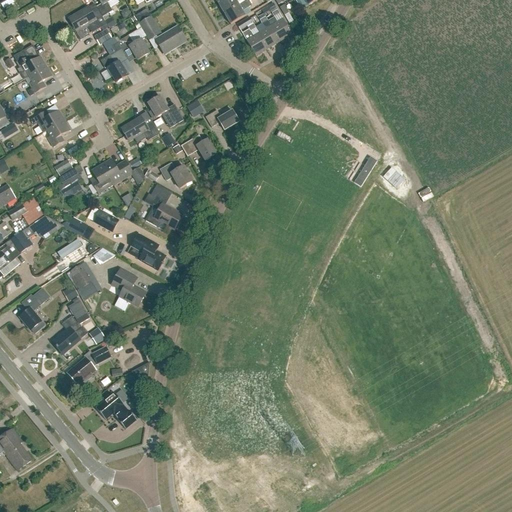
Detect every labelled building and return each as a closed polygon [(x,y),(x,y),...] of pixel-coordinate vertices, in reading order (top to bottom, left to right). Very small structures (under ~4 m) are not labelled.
[(97,8),(99,12),(103,18),(113,12),(108,4),(114,0),(98,0),(102,5),(97,8)] [(224,14),(239,6),(235,0),(224,0),(218,4),(224,14)] [(295,0),(300,8),(303,6),(304,9),(318,0),(295,0)] [(239,6),(224,14),(231,25),(245,17),(242,12),(252,7),(248,1),(245,2),(239,6)] [(284,16),(289,13),(284,6),(280,8),(284,16)] [(93,34),(107,25),(103,18),(99,12),(93,15),(89,8),(69,20),(76,33),(82,29),(83,31),(89,27),(93,34)] [(145,19),(141,13),(135,16),(139,23),(145,19)] [(151,18),(140,24),(155,50),(160,47),(165,55),(175,49),(174,48),(185,41),(178,29),(158,40),(157,37),(161,35),(151,18)] [(250,18),(244,21),(247,27),(253,23),(250,18)] [(267,22),(271,27),(280,42),(292,35),(283,19),(277,23),(274,18),(268,21),(267,22)] [(268,50),(280,42),(271,27),(259,34),(268,50)] [(118,43),(123,54),(130,49),(138,62),(150,55),(141,40),(146,38),(141,29),(118,43)] [(241,32),(241,33),(243,36),(246,41),(249,46),(256,57),(268,50),(259,34),(254,37),(252,34),(249,36),(246,32),(242,34),(241,32)] [(108,34),(98,40),(101,45),(111,39),(108,34)] [(127,60),(123,54),(118,43),(114,38),(103,45),(110,57),(101,62),(106,69),(108,70),(116,84),(128,77),(120,64),(127,60)] [(15,47),(18,51),(26,46),(24,42),(15,47)] [(29,78),(47,68),(40,56),(34,60),(32,55),(28,58),(25,52),(14,58),(17,64),(16,64),(20,70),(18,71),(24,81),(29,78)] [(29,78),(32,84),(30,85),(32,89),(28,92),(31,97),(46,88),(43,83),(53,78),(47,68),(29,78)] [(171,129),(184,121),(175,105),(167,110),(160,97),(148,104),(153,111),(150,113),(154,120),(162,115),(171,129)] [(200,114),(194,104),(187,108),(193,118),(200,114)] [(212,129),(220,124),(225,132),(239,123),(232,112),(221,118),(217,111),(206,118),(212,129)] [(43,135),(47,132),(65,122),(59,112),(50,117),(47,112),(31,121),(34,127),(39,124),(41,129),(42,133),(43,135)] [(134,139),(137,144),(147,138),(149,142),(160,135),(152,122),(146,125),(141,118),(122,130),(129,142),(134,139)] [(65,122),(47,132),(51,137),(48,139),(53,149),(64,143),(62,138),(71,132),(65,122)] [(303,125),(293,139),(319,156),(329,141),(317,134),(319,131),(314,127),(312,130),(303,125)] [(1,132),(5,139),(11,136),(7,129),(1,132)] [(199,136),(195,139),(181,147),(188,158),(199,151),(205,162),(217,155),(208,141),(203,143),(199,136)] [(278,165),(271,176),(286,185),(289,181),(299,187),(308,172),(285,158),(280,166),(278,165)] [(130,169),(138,165),(135,159),(127,163),(130,169)] [(117,169),(112,160),(101,166),(113,186),(119,183),(129,177),(123,166),(117,169)] [(54,168),(58,175),(68,169),(64,162),(54,168)] [(167,182),(174,178),(180,190),(192,183),(184,167),(176,172),(172,164),(160,171),(167,182)] [(60,192),(82,179),(78,174),(83,171),(79,166),(59,179),(62,184),(57,187),(60,192)] [(98,195),(108,189),(113,186),(101,166),(91,172),(97,181),(92,184),(98,195)] [(392,169),(383,178),(396,190),(405,181),(392,169)] [(138,186),(142,184),(144,178),(139,170),(133,173),(134,174),(131,176),(138,186)] [(155,183),(159,177),(148,170),(145,176),(155,183)] [(0,209),(16,200),(7,185),(0,189),(0,209)] [(163,232),(167,226),(174,231),(182,217),(165,207),(169,200),(173,194),(158,186),(151,197),(149,195),(145,203),(151,207),(153,208),(146,222),(163,232)] [(261,194),(253,208),(277,221),(282,212),(290,216),(296,204),(278,195),(274,202),(261,194)] [(13,222),(26,213),(22,206),(8,214),(13,222)] [(112,234),(119,221),(100,210),(93,223),(112,234)] [(61,227),(82,238),(88,227),(73,219),(61,227)] [(4,224),(0,226),(0,242),(12,234),(4,224)] [(5,245),(7,248),(0,254),(0,279),(3,277),(0,273),(0,272),(21,254),(33,245),(29,239),(35,235),(30,228),(5,245)] [(261,234),(269,252),(283,246),(275,228),(261,234)] [(132,248),(128,254),(140,260),(147,265),(147,266),(152,268),(158,272),(166,258),(157,253),(160,247),(154,244),(142,238),(139,236),(132,248)] [(287,272),(296,267),(287,249),(278,253),(287,272)] [(102,250),(95,256),(102,265),(113,258),(113,256),(102,250)] [(92,283),(81,265),(71,272),(81,289),(92,283)] [(138,308),(146,295),(133,287),(137,280),(121,270),(112,286),(123,292),(120,298),(138,308)] [(73,287),(66,292),(71,300),(78,296),(73,287)] [(84,288),(78,292),(81,297),(87,293),(84,288)] [(28,311),(20,318),(31,332),(32,331),(35,335),(45,327),(33,313),(50,299),(43,290),(33,299),(31,297),(22,305),(28,311)] [(74,317),(73,318),(72,317),(62,325),(67,331),(52,343),(62,356),(80,341),(79,339),(86,334),(79,325),(90,319),(79,299),(73,302),(74,304),(68,308),(74,317)] [(96,345),(105,339),(98,329),(89,335),(96,345)] [(110,358),(105,349),(92,355),(90,353),(84,357),(85,359),(67,374),(79,388),(93,376),(92,375),(96,371),(93,368),(97,365),(110,358)] [(144,389),(146,387),(147,386),(150,364),(149,363),(131,373),(144,389)] [(97,409),(96,409),(106,421),(106,420),(114,414),(114,415),(117,419),(118,419),(118,420),(117,420),(126,431),(126,430),(136,421),(136,422),(137,421),(129,411),(128,412),(123,406),(124,406),(115,394),(114,394),(97,409)] [(142,411),(136,416),(139,419),(145,414),(142,411)] [(0,455),(3,453),(20,441),(13,430),(0,439),(0,455)] [(20,441),(3,453),(5,456),(17,472),(31,462),(20,446),(22,444),(20,441)]
